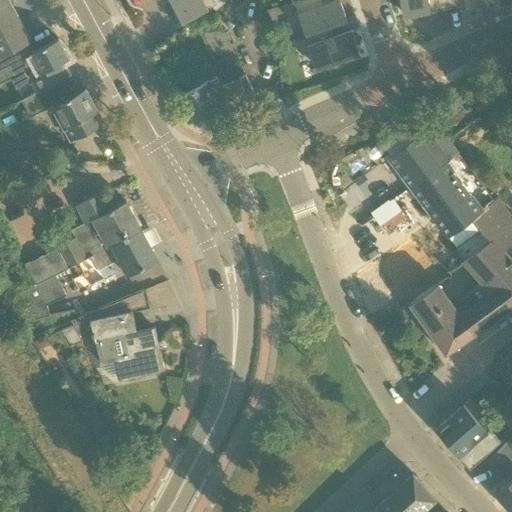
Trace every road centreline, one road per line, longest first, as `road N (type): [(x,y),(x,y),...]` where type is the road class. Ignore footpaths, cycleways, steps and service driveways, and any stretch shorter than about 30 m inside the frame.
road 1 (secondary): [(169,511),(225,400),(235,334),(219,242),(187,184)]
road 2 (residential): [(407,438),(363,363),(274,142)]
road 3 (residential): [(170,156),(139,171),(0,166)]
road 4 (residential): [(407,438),(453,378),(511,333)]
road 5 (residential): [(274,142),(392,80)]
road 6 (residential): [(392,80),(511,30)]
